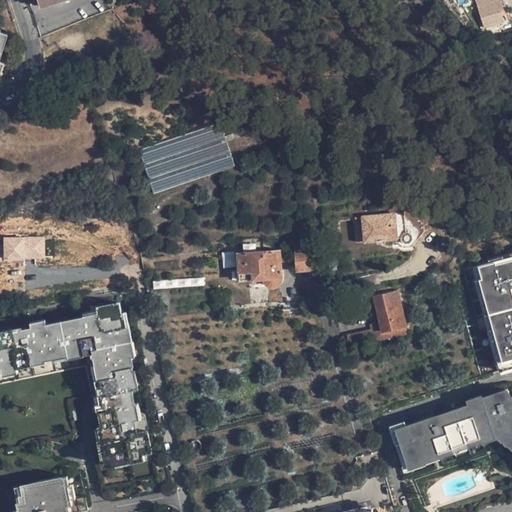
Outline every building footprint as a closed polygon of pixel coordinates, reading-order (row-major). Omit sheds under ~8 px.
[(502,15),(505,14),(500,0),(477,0),(485,27),(504,22),(502,15)] [(155,190),(236,166),(223,122),(141,146),(155,190)] [(407,231),(405,212),(355,219),(358,243),(402,237),(403,239),(406,242),(411,242),(415,238),(414,234),(410,230),(407,231)] [(46,256),(45,236),(0,237),(0,254),(2,255),(6,260),(25,259),(25,256),(46,256)] [(301,246),(295,247),(296,270),(313,269),(312,238),(301,238),(301,246)] [(511,249),(492,256),(492,259),(493,261),(511,255),(511,249)] [(225,267),(237,265),(236,250),(223,251),(225,267)] [(282,274),(282,270),(280,251),(238,253),(240,279),(264,277),(266,280),(267,283),(271,285),(273,285),(277,284),(279,283),(281,280),(282,274)] [(511,255),(493,261),(492,259),(470,265),(474,278),(471,278),(499,369),(511,365),(511,255)] [(397,291),(372,296),(378,321),(380,331),(404,325),(397,291)] [(24,329),(0,333),(0,337),(0,339),(0,338),(0,367),(2,367),(3,373),(19,370),(18,364),(40,360),(40,361),(47,359),(55,358),(93,350),(94,355),(94,358),(99,357),(100,365),(98,366),(101,383),(102,387),(105,386),(107,393),(97,396),(100,410),(103,424),(105,437),(101,438),(100,438),(106,462),(115,460),(114,458),(143,452),(143,448),(153,446),(149,428),(138,430),(136,418),(138,417),(137,414),(135,402),(132,388),(139,386),(136,371),(133,371),(131,364),(133,363),(132,356),(128,340),(126,331),(122,312),(117,313),(115,303),(99,306),(99,309),(100,315),(85,318),(48,325),(48,324),(33,326),(33,329),(30,329),(24,331),(24,329)] [(84,312),(85,318),(100,315),(99,309),(85,312),(84,312)] [(127,311),(122,312),(126,331),(128,340),(133,339),(127,311)] [(380,331),(378,321),(368,323),(369,329),(372,340),(406,333),(404,325),(380,331)] [(369,329),(345,334),(347,345),(372,340),(369,329)] [(56,362),(94,355),(93,350),(55,358),(56,362)] [(48,364),(47,359),(40,361),(40,360),(18,364),(19,370),(48,364)] [(97,388),(102,387),(101,383),(98,366),(93,367),(97,388)] [(484,399),(396,427),(407,461),(423,455),(423,454),(430,452),(429,449),(437,447),(438,450),(452,445),(452,444),(480,435),(480,436),(498,431),(505,437),(506,436),(511,441),(511,396),(505,398),(503,390),(483,397),(484,399)] [(146,416),(143,416),(138,417),(136,418),(138,430),(149,428),(148,422),(146,416)] [(144,457),(143,452),(114,458),(115,460),(116,463),(144,457)] [(66,482),(64,473),(27,481),(22,482),(24,491),(20,491),(22,498),(19,499),(20,507),(18,507),(18,511),(67,511),(68,511),(66,503),(70,502),(68,496),(73,495),(70,481),(66,482)] [(15,483),(19,499),(22,498),(20,491),(24,491),(22,482),(15,483)]
